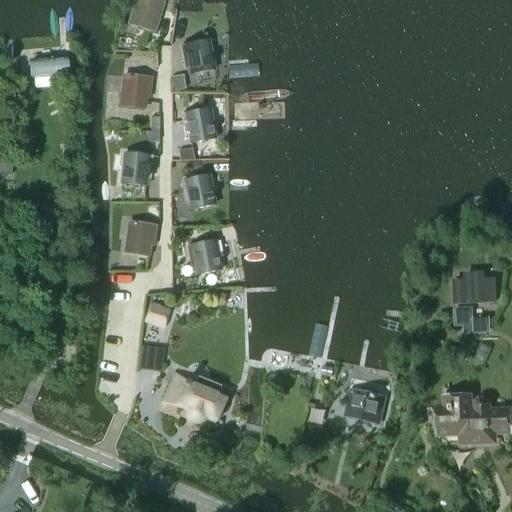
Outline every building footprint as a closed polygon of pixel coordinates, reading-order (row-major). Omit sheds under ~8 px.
[(151,31),(160,3),(150,0),(140,0),(136,14),(132,13),(128,24),(151,31)] [(206,60),(203,43),(184,46),(189,76),(213,71),(211,59),(206,60)] [(28,80),(67,77),(65,58),(27,61),(28,80)] [(182,76),(171,78),(173,92),(184,90),(182,76)] [(144,109),(147,79),(128,77),(126,94),(121,94),(119,106),(144,109)] [(207,128),(204,111),(185,115),(190,144),(214,140),(212,127),(207,128)] [(148,133),(148,144),(158,144),(158,133),(148,133)] [(145,187),(148,157),(129,155),(127,172),(122,172),(121,184),(145,187)] [(0,159),(0,176),(10,177),(11,160),(0,159)] [(203,177),(184,182),(180,183),(183,195),(187,195),(190,211),(214,206),(212,194),(207,195),(203,177)] [(125,241),(123,253),(149,257),(150,248),(149,247),(152,227),(132,224),(130,242),(125,241)] [(171,232),(173,240),(181,239),(179,231),(171,232)] [(209,243),(190,247),(186,247),(189,260),(192,259),(196,276),(220,271),(217,259),(213,260),(209,243)] [(452,281),(453,305),(497,303),(495,279),(484,279),(484,273),(463,273),(463,280),(452,281)] [(161,327),(166,312),(151,307),(146,322),(161,327)] [(472,319),(471,309),(452,309),(453,327),(463,327),(463,335),(489,334),(488,318),(472,319)] [(322,368),(321,376),(332,378),(333,370),(322,368)] [(215,422),(224,400),(173,378),(163,400),(187,410),(186,411),(186,412),(186,413),(186,415),(187,417),(188,419),(190,421),(192,422),(195,423),(196,423),(198,422),(199,422),(201,421),(203,420),(204,418),(204,417),(215,422)] [(379,426),(385,398),(349,390),(343,418),(379,426)] [(466,413),(465,400),(447,401),(447,414),(437,415),(438,434),(465,433),(466,442),(488,441),(487,432),(508,431),(507,416),(486,417),(486,408),(486,407),(486,406),(485,405),(484,404),(483,403),(481,403),(479,403),(478,403),(477,404),(476,405),(475,406),(475,408),(475,413),(466,413)]
